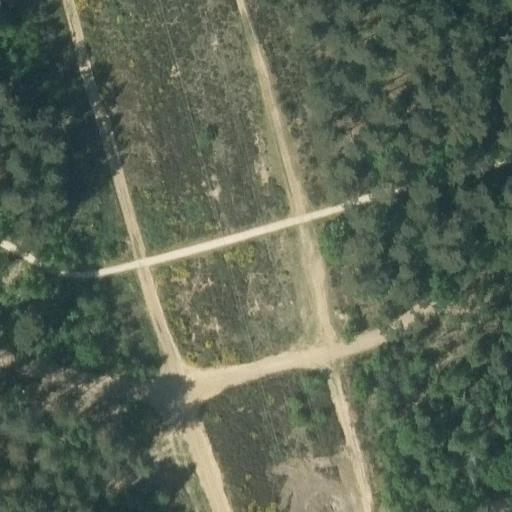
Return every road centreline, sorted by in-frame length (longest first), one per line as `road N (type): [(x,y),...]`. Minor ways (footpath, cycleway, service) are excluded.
road 1 (track): [(370,511),(242,0)]
road 2 (track): [(67,0),(140,269),(182,385)]
road 3 (track): [(511,260),(474,273),(375,352),(182,385)]
road 4 (track): [(182,385),(120,392),(0,366)]
road 5 (track): [(182,385),(224,511)]
